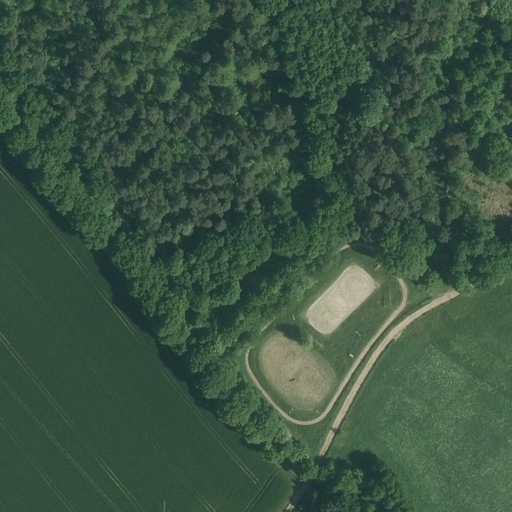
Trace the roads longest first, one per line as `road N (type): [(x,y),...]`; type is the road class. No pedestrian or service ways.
road 1 (track): [(308,482),(268,449),(0,121)]
road 2 (track): [(511,264),(394,332),(287,511)]
road 3 (track): [(465,289),(432,247),(420,207),(450,89),(482,35),(487,0)]
